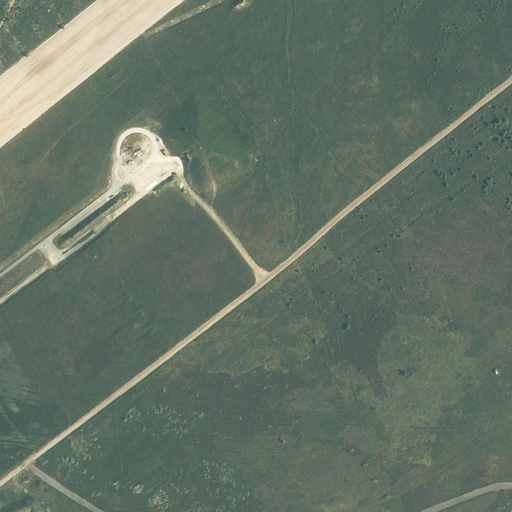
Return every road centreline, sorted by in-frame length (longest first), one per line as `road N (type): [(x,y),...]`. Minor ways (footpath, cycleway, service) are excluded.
road 1 (track): [(511,80),(0,483)]
road 2 (track): [(142,188),(175,165),(265,280)]
